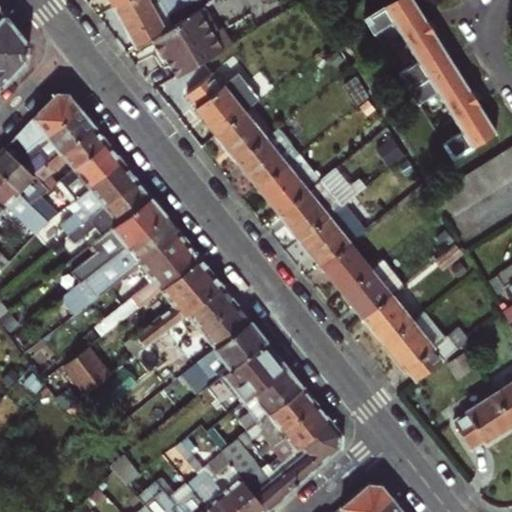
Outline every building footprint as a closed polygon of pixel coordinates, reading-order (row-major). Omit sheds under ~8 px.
[(109,0),(114,9),(129,0),(109,0)] [(129,0),(114,9),(135,49),(149,41),(172,27),(161,6),(172,0),(129,0)] [(396,0),(365,19),(374,35),(393,23),(417,63),(399,75),(409,91),(452,64),(411,0),(396,0)] [(0,85),(28,57),(28,45),(0,8),(0,85)] [(223,52),(199,11),(172,27),(149,41),(157,54),(159,58),(166,61),(172,71),(177,80),(223,52)] [(159,58),(157,54),(152,58),(161,73),(172,71),(166,61),(159,58)] [(409,91),(417,104),(435,92),(459,132),(441,143),(452,161),(495,133),(452,64),(409,91)] [(194,109),(216,137),(245,114),(223,86),(221,88),(212,76),(187,96),(196,107),(194,109)] [(57,93),(19,132),(33,146),(80,108),(68,94),(57,93)] [(80,108),(33,146),(26,152),(35,160),(44,153),(56,143),(62,150),(93,125),(80,108)] [(266,139),(245,114),(216,137),(237,163),(266,139)] [(93,125),(62,150),(50,160),(44,165),(53,173),(60,167),(70,160),(76,168),(107,143),(93,125)] [(278,130),(277,131),(266,139),(237,163),(258,189),(286,166),(299,156),(278,130)] [(56,143),(44,153),(50,160),(62,150),(56,143)] [(57,213),(69,204),(122,162),(107,143),(76,168),(67,176),(63,179),(66,183),(46,200),(57,213)] [(511,146),(506,150),(502,152),(511,168),(511,146)] [(0,151),(0,175),(31,205),(49,190),(32,175),(16,159),(4,147),(0,151)] [(16,159),(32,175),(42,167),(35,160),(26,152),(16,159)] [(505,185),(511,180),(511,168),(502,152),(490,160),(505,185)] [(320,182),(299,156),(286,166),(258,189),(279,215),(320,182)] [(477,168),(492,193),(505,185),(490,160),(477,168)] [(77,214),(84,223),(137,180),(122,162),(69,204),(77,214)] [(53,173),(44,165),(42,167),(32,175),(49,190),(63,179),(67,176),(60,167),(53,173)] [(477,168),(464,176),(479,201),(492,193),(477,168)] [(0,175),(0,211),(6,205),(35,234),(47,221),(31,205),(0,175)] [(451,184),(467,209),(479,201),(464,176),(451,184)] [(117,224),(151,198),(137,180),(84,223),(83,223),(87,228),(98,220),(108,232),(117,224)] [(279,215),(300,241),(329,218),(341,208),(320,182),(279,215)] [(453,217),(467,209),(451,184),(438,192),(453,217)] [(83,263),(91,273),(164,215),(151,198),(117,224),(123,232),(83,263)] [(55,226),(65,238),(83,223),(84,223),(77,214),(64,225),(61,221),(55,226)] [(164,215),(91,273),(88,275),(102,293),(139,263),(178,232),(164,215)] [(350,245),(329,218),(300,241),(321,268),(350,245)] [(137,307),(159,289),(199,258),(178,232),(139,263),(152,280),(130,298),(137,307)] [(371,272),(350,245),(321,268),(342,295),(371,272)] [(453,246),(434,261),(442,271),(461,256),(453,246)] [(10,261),(0,251),(0,267),(2,269),(10,261)] [(159,335),(186,314),(221,286),(199,258),(159,289),(175,309),(153,327),(159,335)] [(511,277),(506,267),(493,275),(511,305),(511,277)] [(390,296),(371,272),(342,295),(362,319),(390,296)] [(186,314),(200,332),(202,331),(236,304),(221,286),(186,314)] [(390,296),(362,319),(384,346),(412,323),(390,296)] [(250,321),(236,304),(202,331),(200,332),(214,349),(250,321)] [(406,371),(416,383),(460,348),(449,334),(442,340),(422,315),(412,323),(384,346),(405,372),(406,371)] [(250,321),(214,349),(198,362),(207,373),(214,382),(222,376),(266,341),(250,321)] [(287,368),(266,341),(222,376),(243,402),(251,396),(287,368)] [(54,374),(75,402),(108,376),(86,348),(54,374)] [(287,368),(251,396),(267,416),(302,387),(287,368)] [(197,396),(214,382),(207,373),(190,387),(197,396)] [(511,380),(492,393),(511,423),(511,380)] [(278,430),(281,433),(316,405),(302,387),(267,416),(255,425),(270,442),(272,441),(268,437),(278,430)] [(511,426),(511,423),(492,393),(463,413),(464,415),(451,424),(470,451),(482,442),(484,445),(511,426)] [(255,425),(267,416),(251,396),(243,402),(241,403),(252,416),(241,426),(246,432),(255,425)] [(316,405),(281,433),(285,438),(274,447),(270,450),(280,462),(330,421),(316,405)] [(339,434),(330,421),(280,462),(270,470),(257,481),(253,476),(243,484),(266,511),(338,449),(339,434)] [(285,438),(281,433),(278,430),(268,437),(272,441),(270,442),(274,447),(285,438)] [(248,444),(241,436),(236,440),(243,448),(248,444)] [(257,472),(232,443),(218,455),(227,465),(243,484),(253,476),(257,472)] [(218,455),(204,466),(213,477),(227,465),(218,455)] [(194,463),(177,478),(195,498),(206,511),(236,511),(200,470),(194,463)] [(243,484),(227,465),(213,477),(204,466),(200,470),(236,511),(264,511),(266,511),(243,484)] [(111,474),(98,485),(104,492),(117,481),(111,474)] [(169,511),(174,508),(160,492),(153,484),(145,491),(151,498),(142,506),(147,511),(169,511)] [(339,507),(343,511),(371,511),(390,497),(380,485),(367,484),(339,507)] [(206,511),(195,498),(182,509),(163,488),(160,492),(174,508),(176,511),(206,511)] [(135,498),(142,506),(151,498),(145,491),(135,498)] [(371,511),(402,511),(390,497),(371,511)]
